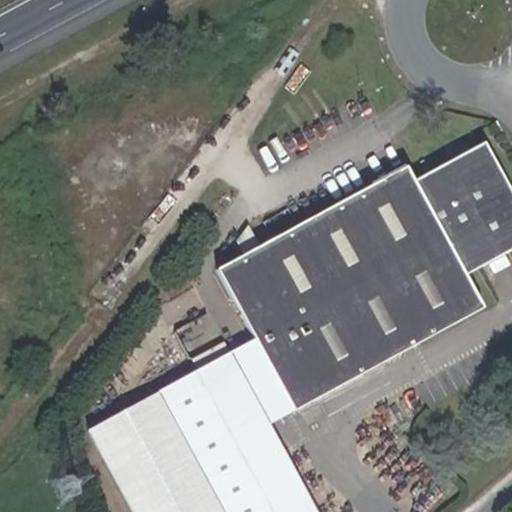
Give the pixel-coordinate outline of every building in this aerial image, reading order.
[(482,257),(498,248),(511,240),(511,205),(477,141),(410,177),(401,165),(253,244),(287,305),(330,382),(475,302),(458,269),(482,257)] [(498,248),(482,257),(488,269),(504,260),(498,248)] [(304,396),(330,382),(287,305),(261,318),(304,396)] [(364,511),(304,396),(261,318),(194,354),(273,511),(364,511)] [(273,511),(194,354),(132,387),(187,511),(273,511)]
